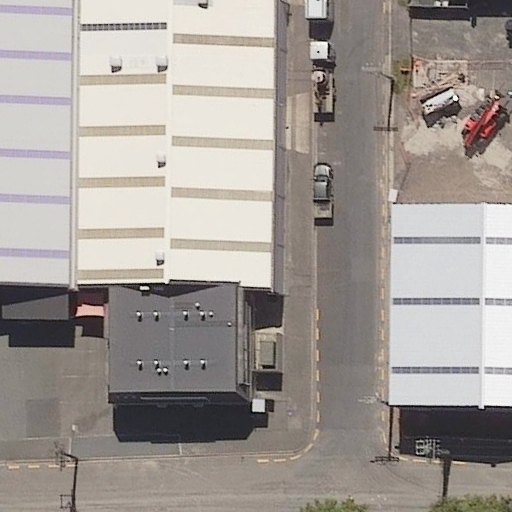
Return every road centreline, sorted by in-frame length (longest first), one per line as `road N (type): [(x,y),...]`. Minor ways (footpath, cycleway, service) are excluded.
road 1 (residential): [(350,491),(353,0)]
road 2 (residential): [(0,507),(350,491)]
road 3 (residential): [(350,491),(511,497)]
